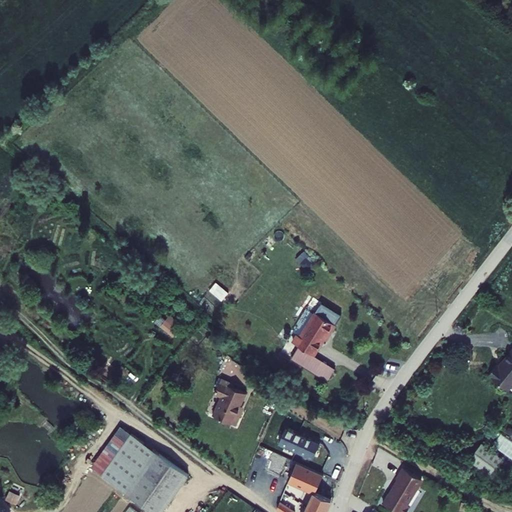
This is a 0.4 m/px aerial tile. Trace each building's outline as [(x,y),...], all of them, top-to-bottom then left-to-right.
[(356,295),(363,286),(345,272),(328,295),(325,293),(320,300),(339,314),(355,294),(356,295)] [(222,300),(228,292),(215,282),(209,290),(222,300)] [(351,341),(360,329),(339,314),(331,326),(351,341)] [(160,326),(173,337),(183,326),(170,315),(160,326)] [(227,416),(237,403),(234,401),(244,387),(233,377),(235,374),(222,365),(211,381),(217,385),(206,401),(227,416)] [(509,386),(490,368),(472,386),(471,385),(463,394),(480,411),(500,389),(503,392),(509,386)] [(469,461),(491,475),(503,457),(480,443),(469,461)] [(143,496),(163,511),(182,511),(206,481),(174,456),(143,496)] [(298,460),(288,487),(295,489),(297,483),(314,489),(322,470),(298,460)] [(420,477),(401,466),(394,477),(396,478),(392,484),(393,485),(388,493),(386,493),(381,502),(397,511),(403,511),(408,505),(405,503),(416,486),(414,485),(420,477)] [(314,489),(305,511),(330,511),(336,498),(314,489)] [(283,498),(281,504),(291,511),(294,511),(298,507),(283,498)]
